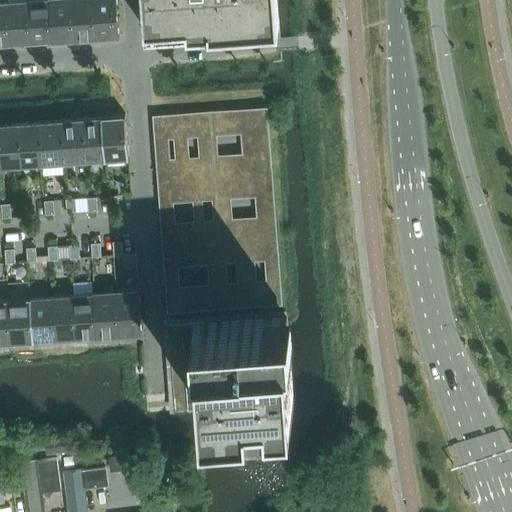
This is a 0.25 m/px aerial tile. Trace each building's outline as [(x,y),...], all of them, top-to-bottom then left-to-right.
[(28,0),(19,0),(7,1),(10,42),(32,41),(28,0)] [(28,0),(32,41),(52,39),(52,40),(53,40),(50,0),(28,0)] [(71,0),(50,0),(53,40),(75,39),(71,0)] [(93,0),(71,0),(75,39),(96,37),(93,0)] [(116,0),(93,0),(96,37),(119,35),(116,0)] [(143,0),(146,32),(209,27),(209,29),(279,23),(277,0),(143,0)] [(7,1),(0,1),(0,43),(10,42),(7,1)] [(168,310),(281,301),(267,105),(153,113),(156,146),(160,210),(165,276),(168,310)] [(125,114),(102,115),(106,159),(128,157),(125,114)] [(101,115),(101,117),(81,118),(84,160),(104,158),(104,159),(106,159),(102,115),(101,115)] [(84,160),(81,118),(59,120),(62,161),(84,160)] [(62,161),(59,120),(38,121),(41,163),(62,161)] [(41,163),(38,121),(16,123),(19,164),(41,163)] [(0,124),(0,165),(19,164),(16,123),(0,124)] [(118,194),(108,195),(109,209),(119,208),(118,194)] [(97,196),(87,197),(88,211),(97,210),(97,196)] [(75,198),(65,198),(66,212),(76,212),(75,198)] [(53,199),(44,200),(45,214),(54,213),(53,199)] [(32,201),(22,202),(23,216),(33,215),(32,201)] [(10,203),(1,203),(2,217),(11,216),(10,203)] [(122,240),(112,241),(113,255),(123,254),(122,240)] [(100,242),(91,242),(92,256),(101,256),(100,242)] [(79,243),(69,244),(70,258),(79,257),(79,243)] [(57,245),(47,245),(48,259),(58,259),(57,245)] [(35,246),(26,247),(27,261),(36,260),(35,246)] [(14,248),(4,248),(5,262),(15,262),(14,248)] [(142,332),(138,288),(116,290),(119,334),(142,332)] [(119,334),(116,290),(94,291),(97,335),(119,334)] [(76,336),(96,334),(96,336),(97,335),(94,291),(93,292),(93,293),(73,294),(76,336)] [(76,336),(73,294),(51,296),(54,337),(76,336)] [(33,340),(29,296),(8,298),(11,341),(33,340)] [(31,297),(31,296),(29,296),(33,340),(34,340),(34,339),(54,337),(51,296),(31,297)] [(0,342),(11,341),(8,298),(0,298),(0,342)] [(290,364),(287,318),(287,314),(283,314),(169,323),(168,323),(174,411),(204,409),(204,410),(251,407),(250,405),(293,402),(290,364)] [(55,438),(45,440),(47,452),(64,450),(63,439),(62,437),(55,438)] [(138,453),(123,455),(125,469),(139,467),(138,453)] [(62,511),(55,455),(23,460),(30,511),(62,511)] [(73,456),(64,457),(65,467),(74,466),(73,456)] [(104,463),(65,468),(70,511),(78,511),(86,511),(83,482),(106,479),(104,463)] [(173,487),(160,488),(162,502),(174,500),(173,487)]
